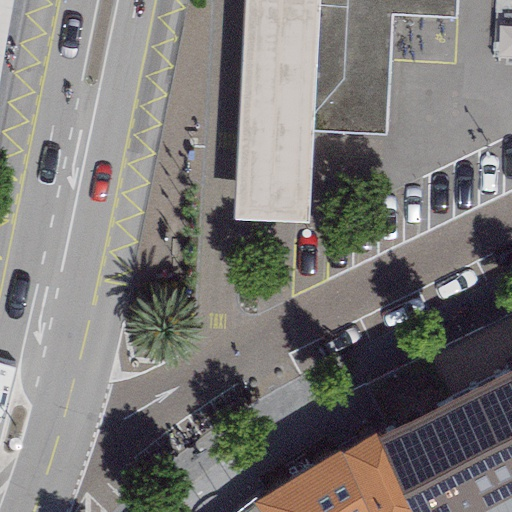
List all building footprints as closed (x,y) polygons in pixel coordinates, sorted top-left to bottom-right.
[(314,0),(243,0),(232,202),(304,205),(307,127),(314,0)] [(456,13),(457,0),(314,0),(307,127),(386,131),(393,10),(456,13)] [(511,58),(511,0),(495,0),(492,57),(511,58)] [(511,511),(511,336),(380,402),(422,483),(437,511),(511,511)] [(422,483),(380,402),(340,422),(343,427),(251,482),(254,487),(273,511),(403,511),(395,501),(422,483)] [(273,511),(254,487),(221,511),(273,511)]
